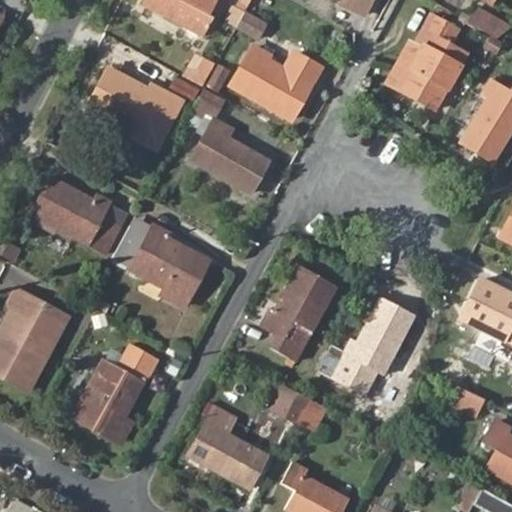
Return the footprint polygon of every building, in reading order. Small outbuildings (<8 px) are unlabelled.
[(166,8),(149,0),(144,0),(141,5),(162,16),(166,8)] [(149,0),(166,8),(162,16),(203,38),(214,17),(210,15),(218,0),(149,0)] [(475,4),(466,22),(480,30),(481,27),(495,35),(503,20),(475,4)] [(244,11),(237,26),(259,37),(266,25),(244,11)] [(439,86),(445,90),(465,53),(450,45),(457,32),(467,38),(473,29),(456,19),(453,26),(432,15),(416,43),(420,46),(396,89),(427,106),(439,86)] [(290,103),(297,107),(309,86),(267,63),(269,58),(252,48),(231,87),(284,116),(290,103)] [(193,53),(182,78),(217,94),(229,69),(193,53)] [(108,70),(91,100),(112,111),(108,118),(130,131),(140,111),(155,119),(168,96),(153,88),(151,93),(108,70)] [(169,88),(193,102),(200,89),(175,76),(169,88)] [(482,146),(495,153),(511,121),(511,89),(504,86),(502,90),(484,80),(475,94),(480,97),(456,141),(479,154),(482,146)] [(434,110),(445,90),(439,86),(427,106),(434,110)] [(202,90),(191,112),(202,117),(206,111),(214,115),(222,101),(202,90)] [(112,111),(91,100),(88,108),(108,118),(112,111)] [(290,120),(297,107),(290,103),(284,116),(290,120)] [(212,122),(191,161),(249,193),(268,161),(227,138),(230,132),(212,122)] [(491,161),(495,153),(482,146),(479,154),(491,161)] [(52,176),(35,206),(56,217),(52,224),(104,252),(119,225),(103,217),(110,202),(97,194),(94,199),(52,176)] [(511,199),(499,226),(511,232),(511,199)] [(56,217),(35,206),(32,213),(52,224),(56,217)] [(130,227),(114,258),(166,286),(163,292),(186,304),(209,261),(166,237),(168,233),(153,226),(148,236),(130,227)] [(511,232),(499,226),(495,233),(511,240),(511,232)] [(0,239),(0,256),(13,263),(20,249),(0,239)] [(314,304),(327,282),(296,265),(271,308),(268,306),(259,321),(276,330),(267,345),(291,359),(321,307),(314,304)] [(511,295),(475,277),(460,308),(481,318),(478,325),(511,341),(511,295)] [(333,286),(327,282),(314,304),(321,307),(333,286)] [(66,317),(15,289),(6,305),(11,307),(1,326),(10,331),(6,338),(0,340),(0,376),(26,390),(66,317)] [(319,372),(333,379),(347,351),(382,371),(409,321),(398,315),(403,307),(381,294),(356,338),(351,335),(344,346),(334,341),(319,372)] [(413,313),(403,307),(398,315),(409,321),(413,313)] [(457,314),(478,325),(481,318),(460,308),(457,314)] [(10,331),(1,326),(0,327),(0,340),(6,338),(10,331)] [(119,413),(125,417),(157,358),(132,344),(119,365),(104,357),(97,373),(100,375),(77,418),(108,435),(119,413)] [(265,407),(299,428),(301,424),(313,402),(278,384),(265,407)] [(477,416),(485,400),(460,388),(453,404),(477,416)] [(317,433),(328,410),(327,409),(313,402),(301,424),(317,433)] [(245,471),(254,474),(265,453),(227,431),(234,416),(215,406),(188,455),(239,483),(245,471)] [(114,438),(125,417),(119,413),(108,435),(114,438)] [(511,436),(510,435),(511,430),(511,428),(497,420),(485,442),(500,451),(491,468),(511,480),(511,436)] [(345,511),(352,500),(308,476),(311,471),(296,463),(285,484),(300,492),(289,511),(291,511),(345,511)] [(247,487),(254,474),(245,471),(239,483),(247,487)] [(468,511),(479,492),(468,485),(456,506),(465,511),(468,511)] [(489,511),(511,511),(511,506),(484,491),(476,505),(489,511)]
